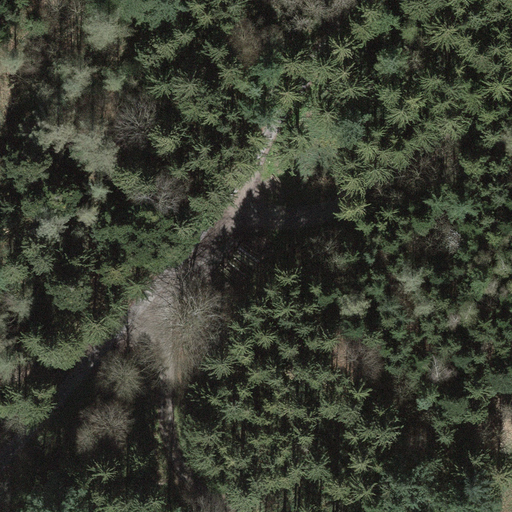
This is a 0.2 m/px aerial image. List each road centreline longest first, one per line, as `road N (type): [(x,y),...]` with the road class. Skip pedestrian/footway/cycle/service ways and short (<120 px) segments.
road 1 (unclassified): [(367,0),(150,303),(0,466)]
road 2 (track): [(150,303),(179,464),(238,511)]
